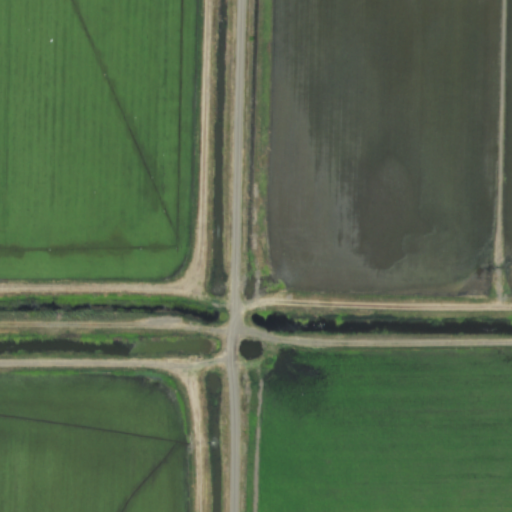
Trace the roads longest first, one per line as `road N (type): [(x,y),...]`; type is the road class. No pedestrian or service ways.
road 1 (track): [(230,359),(241,0)]
road 2 (track): [(0,362),(230,359)]
road 3 (track): [(230,359),(233,511)]
